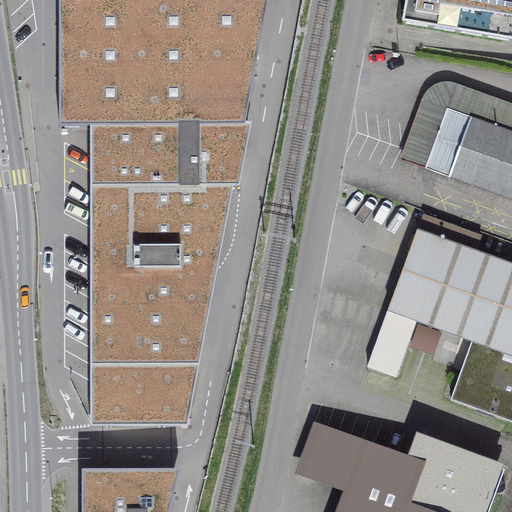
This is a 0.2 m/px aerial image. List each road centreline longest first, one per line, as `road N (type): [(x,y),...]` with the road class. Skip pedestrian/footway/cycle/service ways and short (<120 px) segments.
road 1 (residential): [(261,511),(328,215),(362,0)]
road 2 (secondary): [(0,169),(29,511)]
